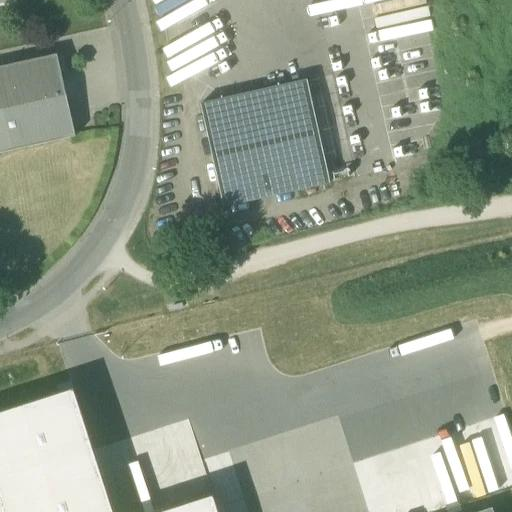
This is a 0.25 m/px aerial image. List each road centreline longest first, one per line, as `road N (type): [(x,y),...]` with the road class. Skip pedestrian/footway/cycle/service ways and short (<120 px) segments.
road 1 (track): [(511,205),(169,285),(98,250)]
road 2 (residential): [(120,0),(137,70),(141,137),(98,250),(63,292)]
